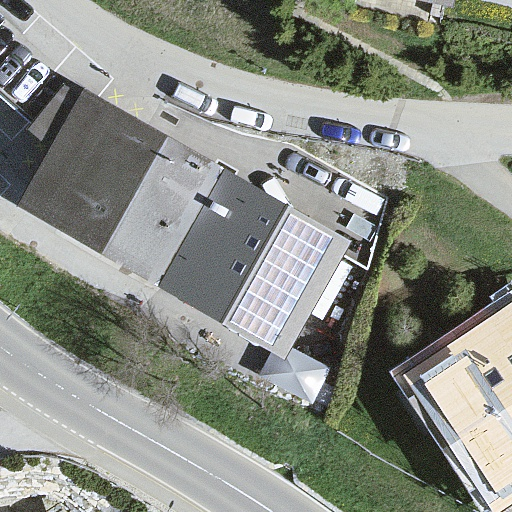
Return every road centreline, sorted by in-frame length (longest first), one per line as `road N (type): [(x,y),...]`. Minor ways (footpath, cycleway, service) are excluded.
road 1 (residential): [(54,0),(160,67),(246,95),(511,131)]
road 2 (tertiary): [(272,511),(0,345)]
